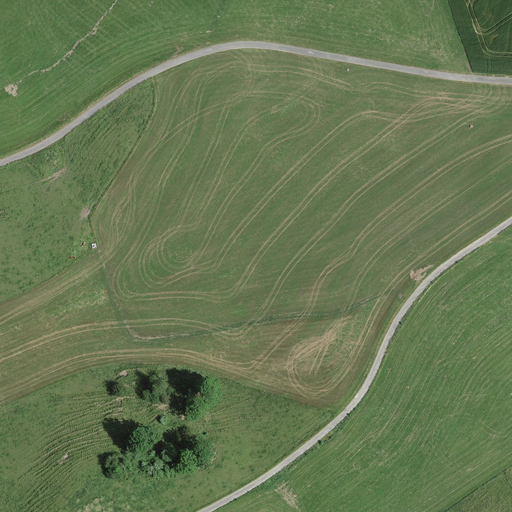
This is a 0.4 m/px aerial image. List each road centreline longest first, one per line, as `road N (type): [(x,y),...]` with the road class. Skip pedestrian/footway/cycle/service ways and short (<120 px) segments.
road 1 (track): [(0,161),(72,128),(167,61),(246,41),(511,78)]
road 2 (track): [(511,219),(436,272),(345,418),(265,480),(206,511)]
